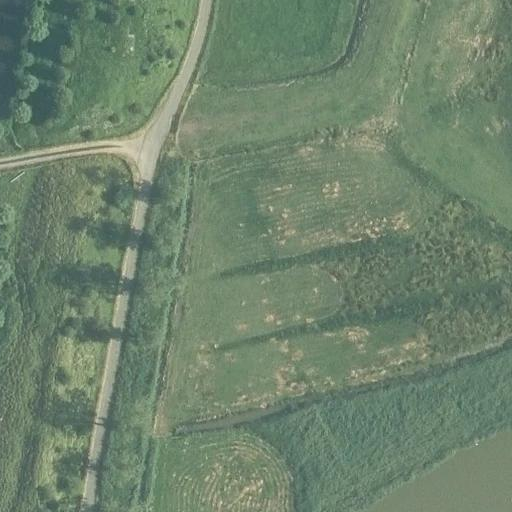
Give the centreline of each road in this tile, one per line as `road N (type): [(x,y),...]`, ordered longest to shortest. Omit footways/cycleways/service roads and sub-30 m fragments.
road 1 (unclassified): [(206,0),(192,61),(150,150),(87,511)]
road 2 (track): [(150,150),(97,148),(0,164)]
